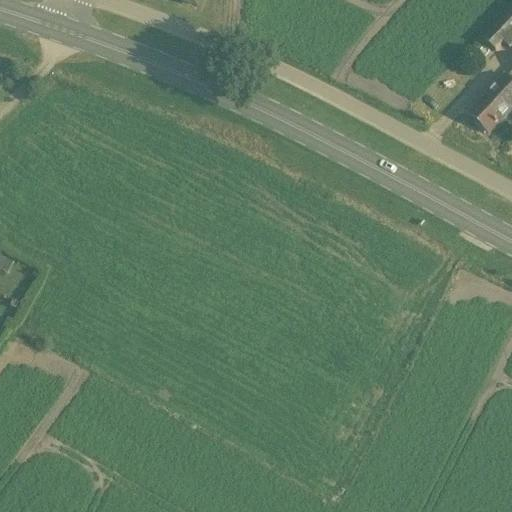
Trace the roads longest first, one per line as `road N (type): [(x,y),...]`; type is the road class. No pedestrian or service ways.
road 1 (primary): [(511,239),(322,137),(67,30)]
road 2 (unclassified): [(511,190),(213,40),(104,0)]
